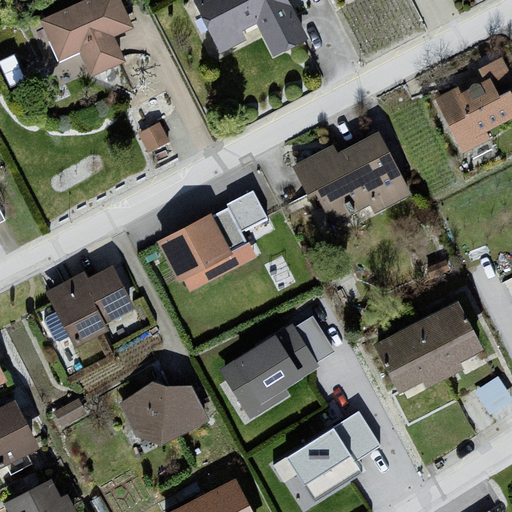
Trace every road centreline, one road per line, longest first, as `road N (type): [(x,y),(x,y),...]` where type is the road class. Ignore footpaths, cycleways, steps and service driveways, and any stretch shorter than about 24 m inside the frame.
road 1 (residential): [(511,9),(0,278)]
road 2 (residential): [(406,511),(511,446)]
